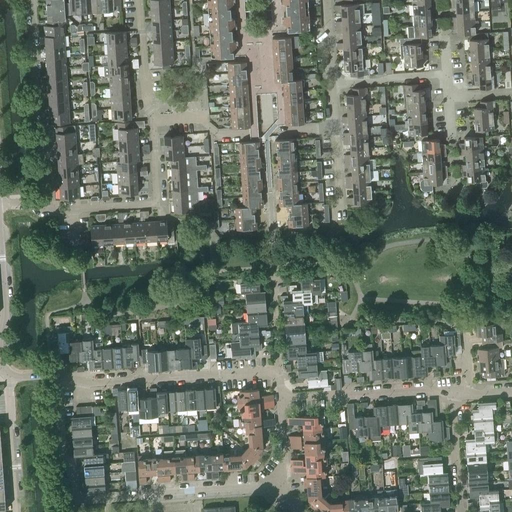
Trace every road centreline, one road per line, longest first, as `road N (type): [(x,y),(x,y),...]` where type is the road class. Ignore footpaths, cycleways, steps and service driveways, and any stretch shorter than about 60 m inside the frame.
road 1 (residential): [(275,496),(266,487),(73,493),(71,464),(63,460),(59,376)]
road 2 (residential): [(43,209),(32,0)]
road 3 (residential): [(154,120),(160,202),(43,209)]
road 4 (residential): [(208,375),(59,376)]
road 5 (residential): [(16,511),(11,376)]
road 6 (residential): [(273,131),(268,34),(277,24),(276,0)]
road 7 (residential): [(273,131),(215,133),(199,118),(154,120)]
road 8 (residential): [(139,0),(145,105),(154,120)]
road 9 (residential): [(460,511),(450,389)]
